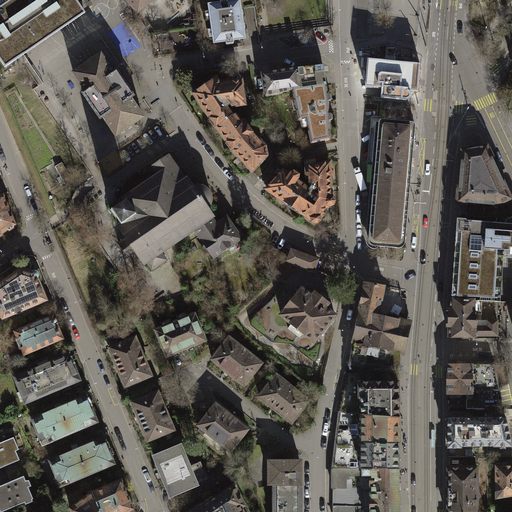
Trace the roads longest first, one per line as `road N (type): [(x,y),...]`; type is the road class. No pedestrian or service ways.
road 1 (residential): [(38,231),(155,511)]
road 2 (residential): [(354,265),(293,233),(227,183),(185,131)]
road 3 (residential): [(346,62),(354,265)]
road 4 (residential): [(354,265),(315,443)]
road 5 (primary): [(439,511),(439,372),(426,346)]
road 6 (primary): [(426,346),(415,370),(414,511)]
road 7 (residential): [(315,443),(279,435),(197,369),(176,373)]
road 8 (residential): [(208,61),(346,45)]
road 9 (primary): [(436,18),(428,106),(441,149)]
road 10 (primary): [(428,281),(441,149)]
